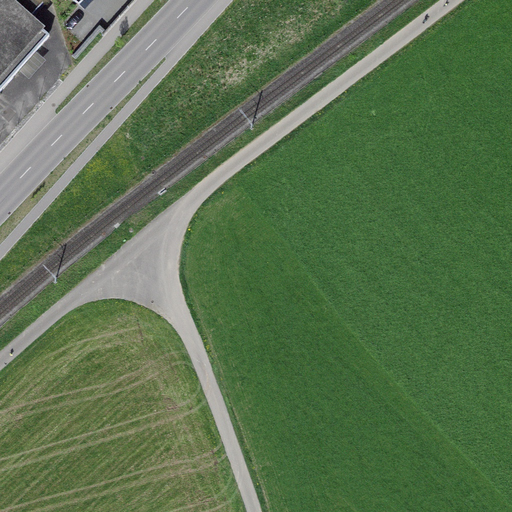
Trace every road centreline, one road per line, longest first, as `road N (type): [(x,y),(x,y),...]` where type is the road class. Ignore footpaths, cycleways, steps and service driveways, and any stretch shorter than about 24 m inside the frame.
road 1 (track): [(0,362),(270,136),(452,0)]
road 2 (track): [(132,249),(190,335),(255,511)]
road 3 (primary): [(193,0),(0,201)]
